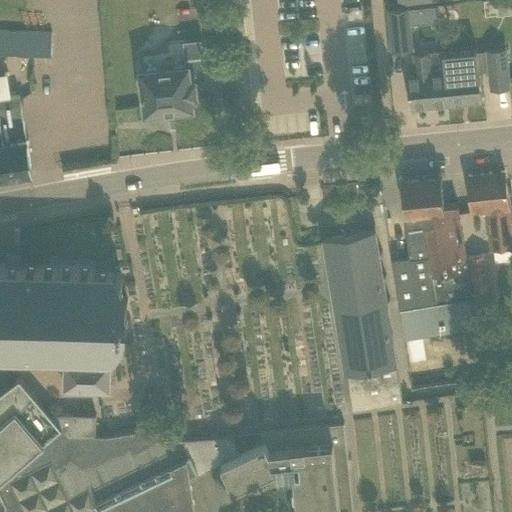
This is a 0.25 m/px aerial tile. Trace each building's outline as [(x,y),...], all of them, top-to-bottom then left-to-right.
[(389,10),(393,49),(411,47),(407,8),(389,10)] [(0,29),(0,51),(51,54),(51,32),(0,29)] [(193,105),(192,94),(196,93),(195,79),(206,77),(202,38),(183,40),(186,63),(169,65),(169,62),(157,63),(157,66),(141,68),(145,110),(193,105)] [(491,88),(509,86),(505,47),(488,49),(491,88)] [(444,63),(443,55),(442,50),(413,53),(415,74),(407,74),(410,106),(448,103),(443,63),(444,63)] [(477,51),(443,55),(444,63),(443,63),(448,103),(482,100),(479,72),(477,51)] [(19,94),(11,95),(7,74),(0,75),(0,175),(32,171),(26,134),(19,94)] [(511,237),(505,170),(468,174),(471,210),(486,209),(490,247),(511,244),(511,237)] [(444,205),(441,174),(401,178),(402,186),(405,214),(410,256),(392,259),(400,308),(405,337),(477,326),(471,290),(464,256),(456,204),(444,205)] [(336,308),(346,369),(396,361),(386,300),(390,300),(390,298),(386,298),(383,277),(386,276),(386,275),(382,275),(379,253),(382,252),(382,251),(379,251),(375,227),(324,235),(328,259),(324,260),(325,262),(328,261),(332,283),(328,284),(329,286),(332,285),(336,307),(332,307),(332,309),(336,308)] [(487,252),(464,256),(471,290),(494,287),(487,252)] [(117,272),(114,272),(113,270),(96,269),(96,265),(21,263),(21,253),(7,253),(6,262),(0,262),(0,347),(5,348),(4,358),(19,358),(19,348),(66,349),(64,389),(109,390),(110,345),(111,345),(113,343),(116,343),(118,342),(120,340),(121,338),(122,336),(121,334),(120,332),(119,330),(122,317),(127,317),(128,314),(124,314),(126,304),(128,302),(128,298),(122,298),(120,285),(121,284),(122,282),(123,279),(122,277),(121,275),(119,273),(117,272)] [(197,511),(190,473),(197,469),(199,473),(222,461),(222,460),(240,452),(232,434),(219,435),(199,437),(179,439),(178,435),(153,440),(151,427),(110,434),(95,435),(96,414),(51,414),(20,377),(0,392),(0,492),(9,511),(197,511)] [(392,382),(381,404),(403,401),(399,377),(392,378),(392,382)] [(222,461),(234,486),(278,465),(275,460),(292,459),(297,511),(353,511),(344,422),(261,431),(265,440),(240,452),(222,460),(222,461)]
